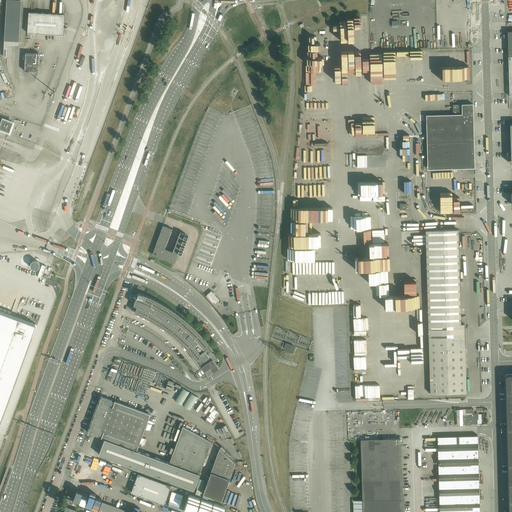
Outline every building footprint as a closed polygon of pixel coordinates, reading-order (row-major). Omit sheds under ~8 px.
[(7,1),(4,44),(19,45),(21,2),(7,1)] [(420,8),(397,8),(387,3),(382,14),(382,27),(420,26),(420,8)] [(28,33),(63,35),(64,15),(29,12),(28,33)] [(421,49),(437,49),(437,38),(421,38),(421,49)] [(39,72),(40,54),(25,53),(24,71),(39,72)] [(475,168),(473,123),(473,104),(453,105),(453,115),(426,115),(428,169),(475,168)] [(3,120),(0,129),(9,132),(13,123),(3,120)] [(371,216),(351,216),(351,229),(371,228),(371,216)] [(188,236),(185,235),(186,234),(180,232),(173,252),(165,249),(172,229),(163,226),(152,255),(159,257),(175,263),(179,253),(182,254),(183,251),(180,250),(181,248),(183,249),(185,246),(182,245),(183,243),(185,244),(186,241),(184,240),(184,238),(187,239),(188,236)] [(371,230),(359,230),(359,242),(371,242),(371,230)] [(461,324),(458,230),(425,231),(430,394),(466,393),(464,324),(461,324)] [(351,244),(352,256),(377,255),(377,252),(373,252),(373,248),(377,248),(377,243),(351,244)] [(42,264),(37,277),(42,278),(46,266),(42,264)] [(416,294),(415,277),(388,277),(388,270),(378,270),(378,283),(377,283),(377,295),(387,295),(387,309),(382,309),(382,317),(395,317),(395,315),(408,315),(407,306),(412,306),(412,299),(415,299),(415,294),(416,294)] [(212,289),(206,293),(214,303),(220,299),(212,289)] [(200,333),(191,324),(185,319),(178,314),(171,309),(164,305),(154,299),(143,294),(138,292),(134,304),(137,306),(135,312),(141,315),(151,320),(160,326),(169,332),(177,339),(185,347),(192,355),(199,363),(209,356),(207,353),(213,349),(210,345),(205,339),(200,333)] [(336,306),(336,295),(324,296),(324,306),(336,306)] [(421,320),(421,308),(409,308),(409,320),(421,320)] [(0,311),(0,423),(36,324),(0,311)] [(354,339),(354,354),(366,354),(366,339),(354,339)] [(294,346),(286,343),(284,348),(292,351),(294,346)] [(396,356),(397,365),(409,365),(409,355),(396,356)] [(367,370),(367,362),(364,362),(364,356),(354,356),(355,370),(367,370)] [(383,358),(383,371),(396,371),(395,358),(383,358)] [(202,368),(208,377),(219,370),(213,360),(202,368)] [(183,388),(175,401),(181,405),(189,392),(183,388)] [(191,393),(183,406),(190,410),(198,397),(191,393)] [(112,401),(112,400),(101,396),(88,432),(99,436),(99,435),(102,436),(101,438),(105,439),(137,451),(150,414),(115,401),(114,402),(112,401)] [(482,424),(481,414),(477,414),(462,415),(462,410),(457,410),(457,421),(457,425),(462,425),(471,425),(477,424),(482,424)] [(183,426),(170,463),(200,474),(212,442),(183,426)] [(479,511),(478,436),(438,437),(439,511),(479,511)] [(401,438),(361,439),(362,500),(402,499),(401,438)] [(200,474),(170,463),(137,451),(105,439),(99,454),(128,465),(127,468),(193,492),(200,474)] [(222,500),(235,463),(220,448),(209,477),(206,476),(204,481),(207,482),(203,493),(222,500)] [(71,476),(80,479),(88,454),(79,451),(71,476)] [(108,474),(112,463),(92,456),(88,467),(108,474)] [(171,486),(138,474),(131,492),(164,505),(171,486)] [(183,506),(198,509),(203,490),(201,490),(201,488),(198,487),(196,494),(187,492),(187,495),(172,491),(170,501),(183,505),(183,506)] [(78,503),(80,499),(79,499),(81,496),(75,493),(75,494),(69,492),(67,498),(78,503)] [(402,511),(402,499),(362,500),(362,511),(402,511)] [(125,511),(126,510),(102,502),(99,511),(100,511),(125,511)]
